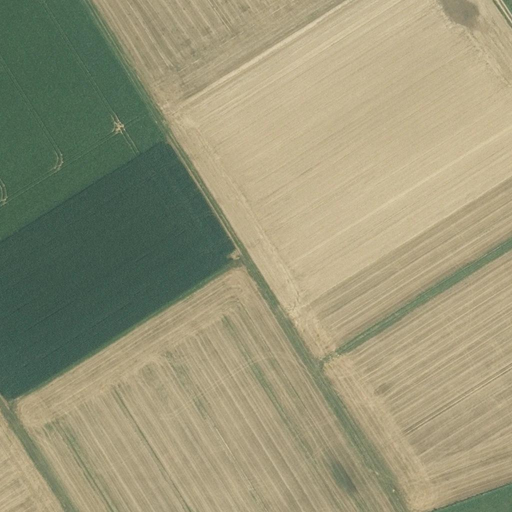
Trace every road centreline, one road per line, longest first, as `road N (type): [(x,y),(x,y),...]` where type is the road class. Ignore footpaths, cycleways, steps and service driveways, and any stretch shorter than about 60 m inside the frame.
road 1 (track): [(85,0),(405,511)]
road 2 (track): [(312,364),(511,239)]
road 3 (track): [(0,401),(68,511)]
